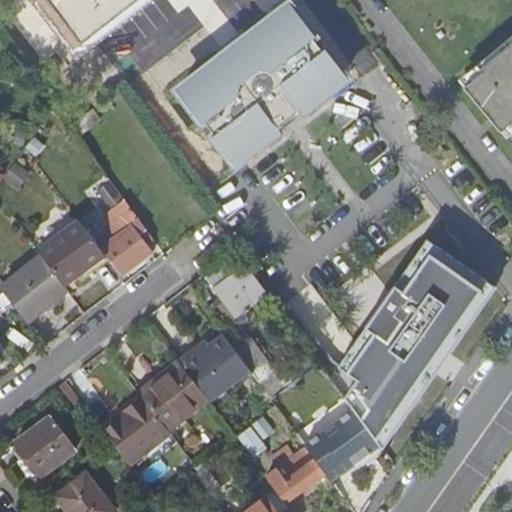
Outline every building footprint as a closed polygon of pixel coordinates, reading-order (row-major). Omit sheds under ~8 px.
[(27,0),(81,70),(174,0),(27,0)] [(223,63),(180,95),(204,128),(208,125),(217,137),(214,139),(234,165),(277,132),(268,120),(270,119),(281,116),(286,124),(291,120),(295,118),(289,109),(295,100),(296,99),(304,111),(347,77),(327,51),(324,54),(314,42),(318,39),(294,8),(251,41),(248,37),(246,39),(244,39),(242,41),(240,42),(237,43),(234,45),(231,47),(230,49),(228,50),(226,53),(224,55),(222,58),(220,59),(223,63)] [(511,43),(480,70),(483,73),(464,88),(511,145),(511,43)] [(95,109),(71,128),(80,139),(104,121),(95,109)] [(14,163),(4,178),(19,188),(29,173),(14,163)] [(142,224),(118,191),(108,198),(130,228),(103,248),(123,276),(151,256),(150,254),(153,252),(137,228),(142,224)] [(81,223),(39,253),(42,257),(65,287),(72,281),(88,269),(106,256),(81,223)] [(359,382),(346,400),(354,410),(385,452),(438,376),(452,355),(497,291),(428,242),(391,295),(340,369),(359,382)] [(68,293),(42,257),(2,290),(4,293),(10,300),(12,303),(29,324),(68,293)] [(216,291),(235,277),(227,266),(208,280),(216,291)] [(268,294),(248,267),(235,277),(216,291),(236,318),(245,312),(268,294)] [(88,269),(72,281),(75,285),(91,273),(88,269)] [(0,296),(0,311),(12,303),(10,300),(4,293),(0,296)] [(245,312),(236,318),(240,324),(249,322),(248,317),(245,312)] [(236,352),(225,338),(220,342),(216,337),(180,362),(180,363),(210,401),(213,405),(226,395),(223,390),(249,370),(236,352)] [(252,340),(236,352),(249,370),(272,400),(320,364),(314,356),(284,378),(286,382),(284,383),(252,340)] [(145,399),(170,432),(210,401),(180,363),(166,374),(170,379),(145,399)] [(86,407),(67,382),(62,386),(81,411),(86,407)] [(145,399),(104,430),(131,466),(172,434),(170,432),(145,399)] [(385,452),(354,410),(305,446),(308,450),(327,475),(332,483),(363,461),(366,465),(375,458),(376,460),(386,453),(385,452)] [(53,419),(17,446),(42,478),(77,452),(53,419)] [(139,476),(149,488),(190,457),(180,444),(139,476)] [(327,475),(308,450),(267,479),(287,505),(327,475)] [(190,457),(149,488),(157,500),(198,467),(190,457)] [(115,511),(88,476),(59,499),(68,511),(115,511)] [(275,511),(266,499),(250,511),(275,511)]
